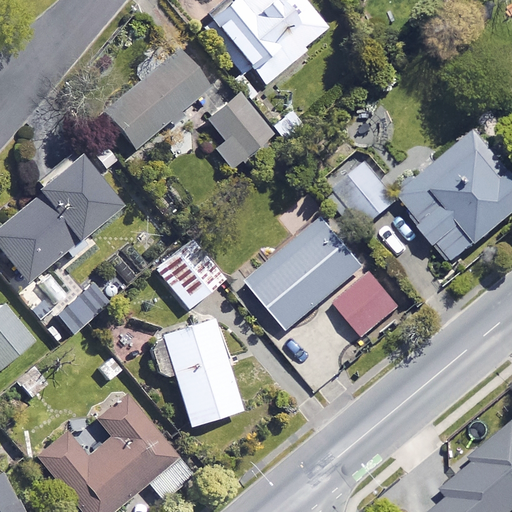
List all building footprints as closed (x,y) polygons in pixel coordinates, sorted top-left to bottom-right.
[(328,35),(299,0),(245,0),(212,27),(263,89),(328,35)] [(412,25),(398,8),(381,22),(395,39),(412,25)] [(209,93),(177,55),(104,117),(136,155),(209,93)] [(271,139),(240,99),(208,124),(224,145),(216,150),(231,170),(271,139)] [(288,110),(268,127),(283,145),(304,128),(288,110)] [(511,221),(511,178),(480,136),(399,197),(452,267),(511,221)] [(349,226),(355,221),(364,233),(400,205),(363,157),(327,184),(337,198),(331,202),(349,226)] [(118,212),(80,166),(0,232),(0,254),(28,288),(118,212)] [(402,311),(324,221),(248,286),(290,335),(330,300),(366,342),(402,311)] [(224,284),(190,241),(153,270),(186,313),(224,284)] [(87,294),(104,314),(142,282),(122,258),(84,290),(87,294)] [(104,314),(87,294),(64,313),(80,333),(104,314)] [(0,371),(33,346),(6,310),(0,314),(0,371)] [(242,415),(212,325),(160,342),(190,432),(242,415)] [(114,511),(178,459),(127,398),(95,425),(110,442),(85,463),(64,437),(36,460),(78,511),(114,511)] [(511,511),(511,429),(444,488),(451,496),(432,511),(511,511)] [(0,511),(16,511),(3,480),(0,480),(0,511)]
